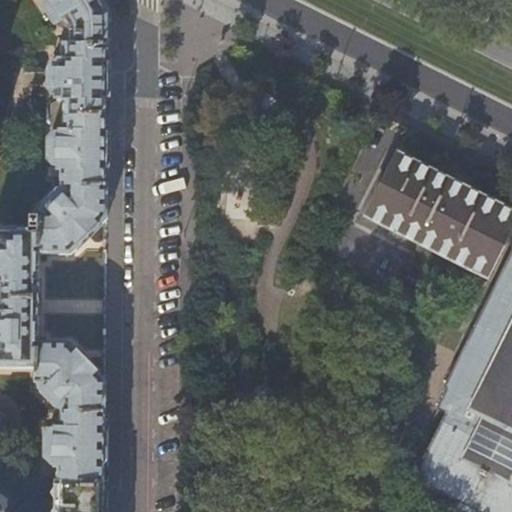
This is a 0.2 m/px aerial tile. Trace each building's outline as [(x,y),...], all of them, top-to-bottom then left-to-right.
[(52,0),(54,1),(51,3),(61,19),(64,18),(70,29),(70,43),(62,44),(62,59),(58,59),(57,100),(51,104),(51,125),(57,129),(56,169),(60,170),(60,185),(67,185),(67,194),(65,197),(63,196),(50,209),(51,210),(48,213),(37,213),(36,215),(30,215),(29,226),(0,226),(0,366),(35,367),(35,382),(45,382),(48,384),(47,386),(60,399),(62,398),(65,401),(64,411),(60,410),(60,427),(53,427),(53,467),(57,467),(57,480),(55,480),(55,483),(104,485),(104,439),(105,380),(70,343),(38,343),(39,254),(71,254),(106,219),(107,117),(108,9),(102,0),(52,0)] [(465,265),(497,204),(398,153),(366,215),(465,265)] [(511,226),(511,210),(497,204),(465,265),(483,275),(486,276),(511,226)] [(346,263),(414,298),(424,280),(402,268),(399,273),(353,249),(346,263)] [(511,511),(511,253),(445,384),(447,386),(437,406),(446,410),(418,466),(423,480),(458,497),(454,504),(470,511),(472,511),(476,506),(486,511),(487,511),(511,511)] [(442,312),(449,297),(444,294),(436,309),(442,312)] [(467,306),(449,297),(442,312),(459,321),(467,306)] [(103,511),(104,485),(55,483),(54,511),(103,511)] [(0,511),(9,511),(6,509),(7,506),(7,504),(7,502),(5,499),(1,498),(0,498),(0,511)]
